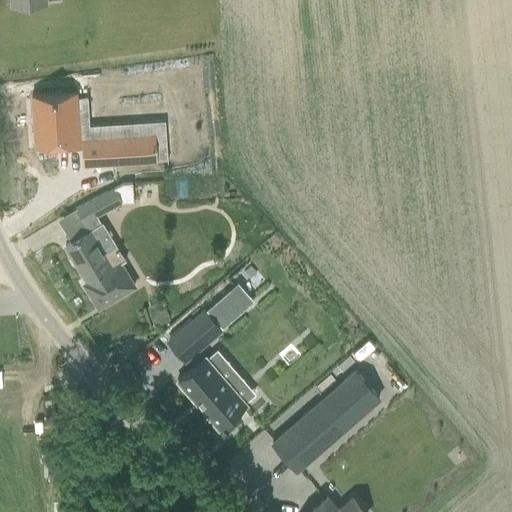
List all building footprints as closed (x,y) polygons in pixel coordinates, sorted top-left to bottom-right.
[(74,64),(30,69),(36,121),(80,116),(74,64)] [(154,133),(82,138),(84,166),(156,161),(154,133)] [(75,208),(83,223),(122,203),(114,188),(75,208)] [(82,235),(65,246),(87,282),(84,284),(85,287),(98,308),(115,298),(134,286),(120,262),(126,259),(116,242),(101,251),(89,231),(82,235)] [(236,284),(212,304),(227,321),(251,301),(236,284)] [(162,304),(150,308),(155,324),(168,320),(162,304)] [(204,312),(168,342),(184,361),(220,330),(204,312)] [(204,356),(177,380),(219,429),(246,405),(204,356)] [(355,370),(272,443),(296,470),(379,397),(355,370)] [(326,496),(307,511),(344,511),(341,508),(338,510),(326,496)]
